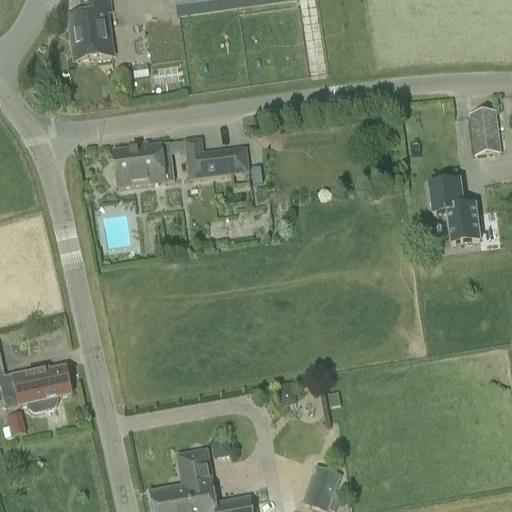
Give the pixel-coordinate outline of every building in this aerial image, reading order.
[(112,60),(106,16),(110,14),(108,0),(81,0),(84,18),(69,20),(75,65),(112,60)] [(174,0),(177,20),(292,5),(291,0),(174,0)] [(501,157),(496,114),(469,118),(474,159),(501,157)] [(201,142),(184,145),(185,157),(189,184),(250,177),(247,152),(204,156),(201,142)] [(166,186),(162,149),(113,155),(118,192),(166,186)] [(460,184),(429,189),(433,216),(452,215),(455,236),(478,232),(475,211),(463,211),(460,184)] [(6,412),(27,407),(27,411),(31,415),(35,416),(53,413),(56,410),(57,405),(57,401),(71,398),(65,371),(48,375),(48,372),(4,381),(0,361),(0,390),(2,390),(6,412)] [(8,430),(2,431),(5,441),(26,436),(21,417),(6,420),(8,430)] [(228,441),(210,444),(214,462),(232,459),(228,441)] [(180,491),(151,497),(153,511),(251,511),(250,501),(213,508),(203,455),(174,460),(180,491)] [(301,508),(313,511),(329,511),(342,478),(315,469),(301,508)]
